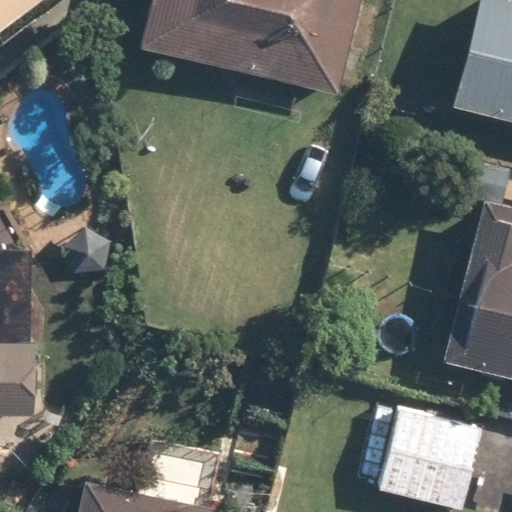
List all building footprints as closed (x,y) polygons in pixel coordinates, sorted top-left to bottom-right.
[(0,0),(0,23),(31,0),(0,0)] [(138,0),(129,48),(333,91),(352,0),(138,0)] [(511,0),(467,0),(441,106),(511,123),(511,0)] [(511,202),(477,194),(438,359),(511,376),(511,202)] [(29,338),(0,337),(0,413),(27,415),(29,338)] [(476,422),(375,400),(356,488),(457,510),(476,422)] [(73,471),(71,482),(65,511),(211,511),(223,454),(153,441),(145,484),(73,471)]
